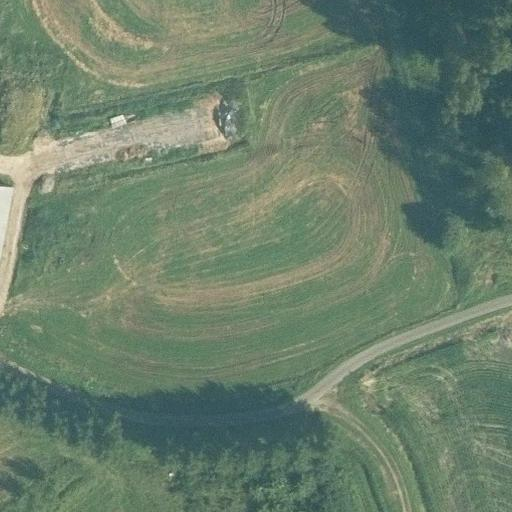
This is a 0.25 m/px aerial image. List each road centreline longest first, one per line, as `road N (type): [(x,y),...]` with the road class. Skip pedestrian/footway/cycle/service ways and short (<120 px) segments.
road 1 (unclassified): [(312,393),(284,411),(235,420),(142,417),(0,363)]
road 2 (unclassified): [(312,393),(360,356),(511,300)]
road 3 (track): [(408,511),(391,455),(312,393)]
